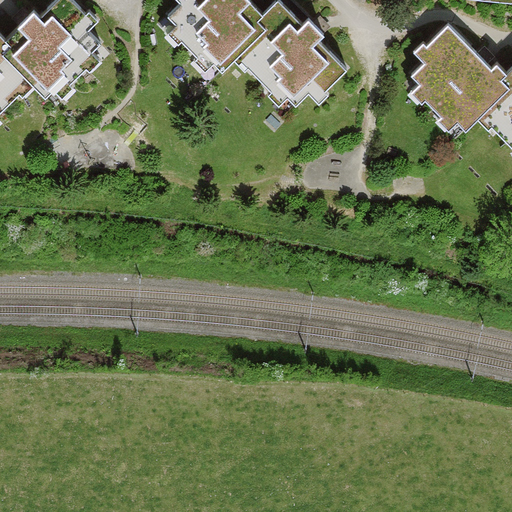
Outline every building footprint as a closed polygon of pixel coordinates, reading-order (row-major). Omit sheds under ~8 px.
[(271,31),(241,0),(202,0),(180,21),(229,72),(247,54),(271,31)] [(53,10),(1,58),(22,80),(39,99),(91,51),(53,10)] [(291,12),(271,31),(247,54),(298,107),(342,65),(291,12)] [(511,100),(511,99),(454,35),(408,76),(466,141),(498,114),(511,100)] [(1,58),(0,57),(0,100),(22,80),(1,58)] [(511,100),(498,114),(511,129),(511,100)]
